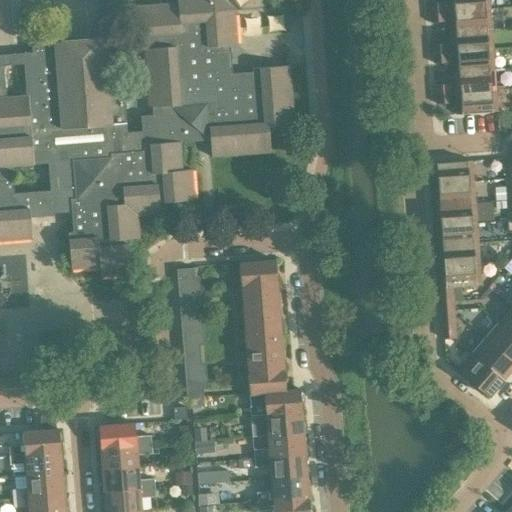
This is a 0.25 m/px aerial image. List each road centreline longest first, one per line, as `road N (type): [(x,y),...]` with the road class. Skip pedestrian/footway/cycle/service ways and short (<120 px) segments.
road 1 (residential): [(76,393),(169,385),(161,253),(304,241)]
road 2 (residential): [(424,144),(416,160),(431,360),(502,425)]
road 3 (residential): [(334,511),(304,241)]
road 4 (residential): [(413,0),(424,144)]
